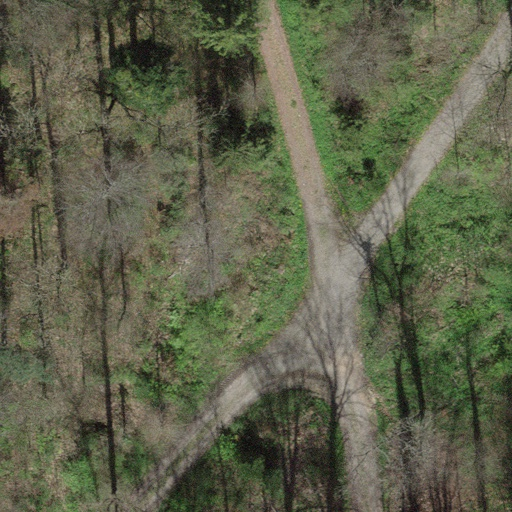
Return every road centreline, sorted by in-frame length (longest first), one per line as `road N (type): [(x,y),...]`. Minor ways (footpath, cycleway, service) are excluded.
road 1 (track): [(486,0),(317,287),(54,511)]
road 2 (track): [(230,0),(379,511)]
